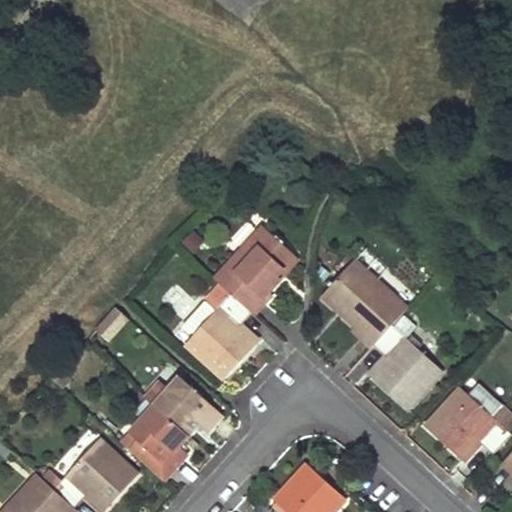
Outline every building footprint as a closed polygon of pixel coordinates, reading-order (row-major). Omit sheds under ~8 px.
[(295,256),(262,225),(215,278),(231,293),(252,312),(255,315),(273,296),(269,292),(280,279),(277,276),(295,256)] [(405,308),(354,260),(324,292),(343,311),(340,314),(354,327),(351,330),(370,347),(373,344),(391,324),(405,308)] [(252,312),(231,293),(185,345),(223,380),(257,343),(240,327),(252,312)] [(128,318),(117,308),(96,330),(108,340),(128,318)] [(414,326),(404,316),(394,327),(406,337),(414,326)] [(394,327),(391,324),(373,344),(387,357),(371,377),(407,409),(442,372),(406,337),(394,327)] [(67,380),(58,372),(51,379),(61,388),(67,380)] [(208,433),(223,416),(181,378),(167,391),(154,405),(187,435),(197,424),(208,433)] [(167,391),(158,383),(144,396),(154,405),(167,391)] [(495,418),(461,388),(426,427),(461,459),(478,440),(493,454),(511,434),(506,429),(511,422),(511,419),(502,409),(495,418)] [(187,435),(154,405),(131,432),(143,444),(133,454),(163,481),(188,455),(178,446),(187,435)] [(105,511),(138,476),(99,440),(52,489),(73,509),(86,494),(105,511)] [(511,453),(503,463),(511,471),(511,453)] [(333,511),(345,500),(306,464),(272,501),(285,511),(333,511)] [(52,489),(37,476),(1,511),(76,511),(77,511),(73,509),(52,489)]
